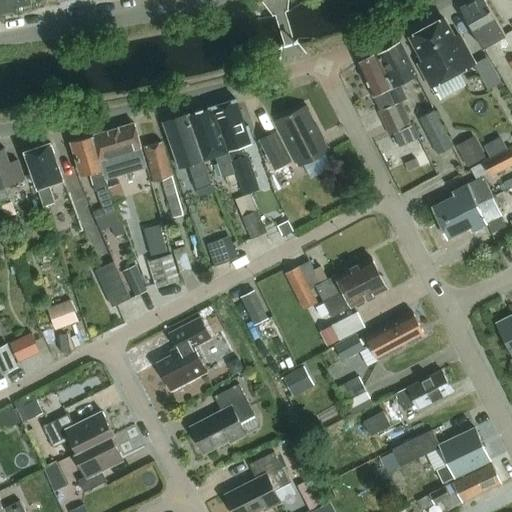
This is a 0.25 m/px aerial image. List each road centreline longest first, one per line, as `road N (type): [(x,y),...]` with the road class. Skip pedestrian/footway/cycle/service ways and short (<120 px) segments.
road 1 (residential): [(324,63),(182,101),(0,130)]
road 2 (residential): [(108,340),(387,196)]
road 3 (residential): [(0,36),(193,0)]
road 4 (residential): [(108,340),(186,494)]
road 5 (residential): [(387,196),(324,63)]
road 6 (residential): [(511,433),(447,306)]
road 7 (residential): [(448,0),(324,63)]
road 8 (residential): [(447,306),(387,196)]
road 9 (residential): [(0,399),(108,340)]
